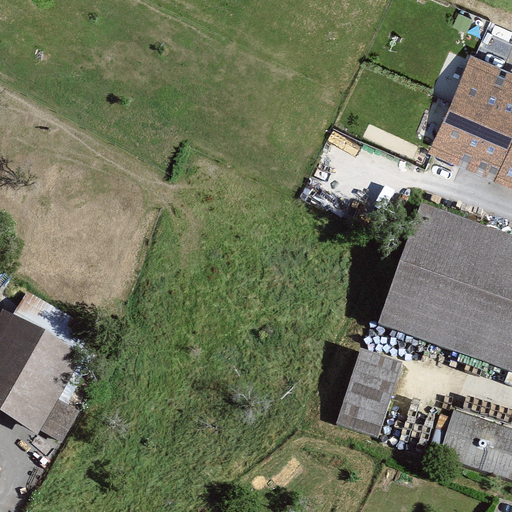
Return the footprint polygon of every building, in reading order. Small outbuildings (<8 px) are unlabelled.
[(511,69),(472,52),(431,147),(511,182),(511,69)] [(511,365),(511,240),(418,209),(380,323),(511,365)] [(80,362),(0,318),(0,428),(33,446),(36,441),(56,452),(73,420),(54,409),(80,362)] [(395,365),(351,350),(326,431),(369,445),(395,365)] [(430,460),(511,486),(511,432),(446,411),(430,460)]
